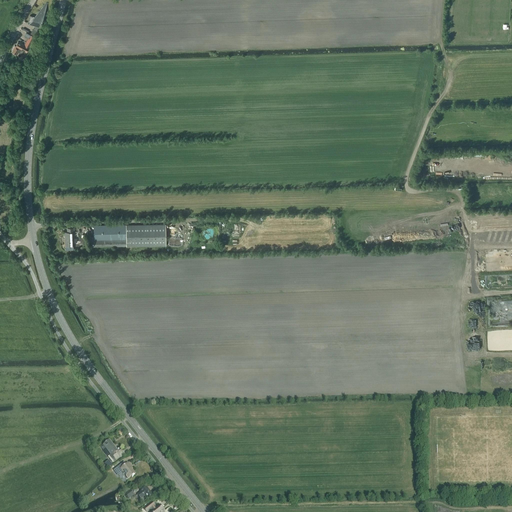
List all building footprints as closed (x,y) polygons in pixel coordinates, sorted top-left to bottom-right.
[(30,15),(28,22),(40,26),(47,3),(46,6),(44,5),(34,16),(30,15)] [(19,52),(21,49),(27,52),(36,37),(30,34),(24,45),(18,41),(15,46),(14,45),(12,50),(13,50),(12,52),(17,55),(19,52)] [(126,225),(93,226),(94,247),(166,246),(165,225),(126,225)] [(65,232),(65,246),(73,246),(73,242),(75,242),(75,239),(73,239),(73,232),(74,232),(77,232),(77,228),(67,228),(67,232),(65,232)] [(109,441),(103,446),(111,456),(117,451),(109,441)] [(128,480),(134,475),(130,469),(130,468),(127,464),(126,465),(124,463),(113,471),(117,476),(122,472),(128,480)] [(152,495),(146,487),(141,491),(142,492),(138,495),(141,499),(144,496),(147,500),(152,495)] [(163,511),(164,511),(162,509),(161,509),(158,506),(155,509),(153,507),(154,507),(151,503),(143,509),(145,511),(146,511),(151,509),(152,511),(150,511),(163,511)]
